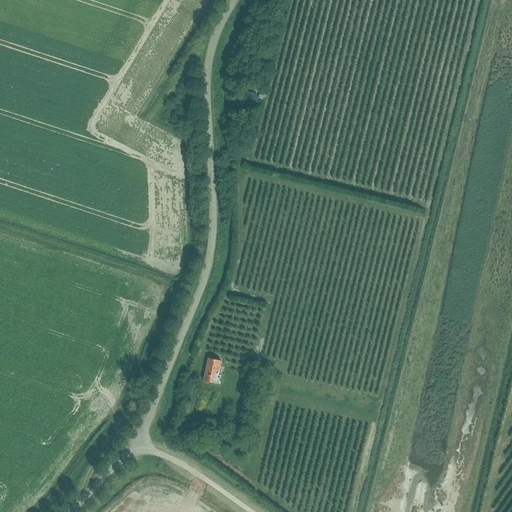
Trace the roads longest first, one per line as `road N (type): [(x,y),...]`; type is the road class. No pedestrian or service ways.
road 1 (unclassified): [(141,444),(211,248),(207,71),(234,0)]
road 2 (unclassified): [(141,444),(249,511)]
